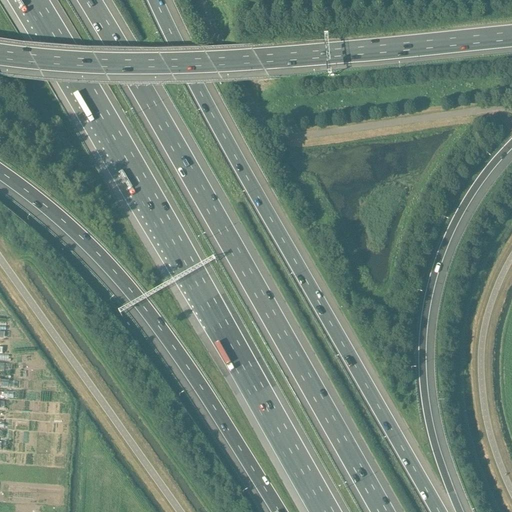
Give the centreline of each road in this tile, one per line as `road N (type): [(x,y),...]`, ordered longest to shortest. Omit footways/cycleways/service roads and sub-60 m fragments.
road 1 (motorway): [(26,0),(325,511)]
road 2 (motorway): [(385,511),(88,0)]
road 3 (motorway): [(440,511),(225,137),(156,0)]
road 4 (motorway): [(0,56),(156,65),(511,36)]
road 5 (motorway): [(0,173),(52,210),(138,300),(278,511)]
road 6 (motorway): [(460,511),(427,414),(424,328),(455,221),(511,143)]
